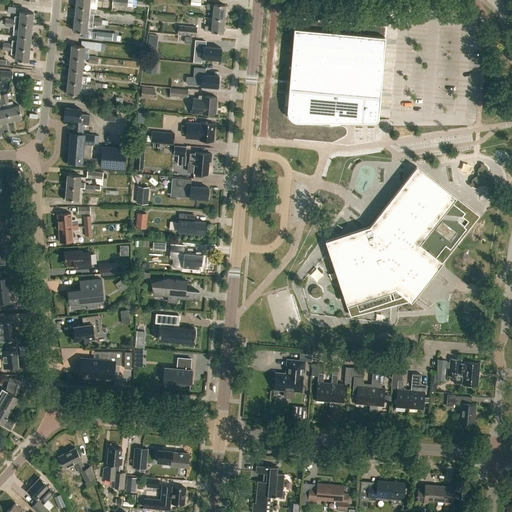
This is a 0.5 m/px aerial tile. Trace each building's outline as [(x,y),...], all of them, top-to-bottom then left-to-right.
[(76,0),(76,7),(89,8),(89,2),(95,3),(95,1),(104,2),(104,0),(76,0)] [(212,19),(223,20),(225,6),(214,5),(214,6),(207,6),(207,10),(213,11),(212,19)] [(76,7),(74,19),(102,22),(102,20),(102,17),(93,16),(94,9),(89,8),(76,7)] [(20,11),(19,17),(14,16),(14,20),(5,19),(4,22),(31,25),(33,13),(20,11)] [(137,25),(137,14),(113,13),(113,24),(137,25)] [(295,18),(288,107),(288,109),(288,111),(290,114),(291,115),(293,117),(296,118),(298,118),(378,118),(386,26),(322,20),(295,18)] [(73,31),(86,32),(87,26),(92,27),(92,24),(101,25),(101,24),(102,22),(74,19),(73,31)] [(210,32),(222,33),(223,20),(212,19),(212,27),(205,26),(205,31),(210,32)] [(30,37),(31,25),(4,22),(4,25),(13,26),(12,29),(18,29),(17,36),(30,37)] [(177,34),(196,35),(197,26),(178,24),(177,34)] [(96,32),(95,39),(112,40),(112,33),(96,32)] [(150,34),(147,51),(155,52),(158,35),(150,34)] [(17,36),(16,41),(12,40),(12,44),(3,43),(2,46),(29,49),(30,37),(17,36)] [(195,40),(195,50),(202,51),(202,58),(219,60),(220,47),(205,46),(205,41),(195,40)] [(70,58),(83,59),(84,47),(71,45),(70,58)] [(27,62),(29,49),(2,46),(2,49),(11,50),(10,54),(15,55),(14,60),(27,62)] [(278,58),(285,56),(283,48),(275,51),(278,58)] [(88,62),(97,63),(98,56),(89,55),(88,62)] [(69,70),(82,71),(83,59),(70,58),(69,70)] [(156,63),(146,62),(145,73),(155,74),(156,63)] [(186,84),(217,87),(218,76),(204,74),(205,68),(194,67),(193,77),(186,76),(185,82),(186,84)] [(0,69),(0,76),(12,78),(13,71),(0,69)] [(81,76),(82,71),(69,70),(67,82),(101,85),(101,83),(95,83),(95,81),(86,80),(87,77),(81,76)] [(79,95),(80,88),(85,88),(85,87),(94,88),(94,87),(101,88),(101,85),(67,82),(66,94),(79,95)] [(497,96),(498,84),(490,83),(489,95),(497,96)] [(141,97),(154,98),(155,89),(142,87),(141,97)] [(188,90),(170,89),(169,97),(187,99),(188,90)] [(0,123),(10,121),(3,94),(0,95),(0,123)] [(18,105),(12,107),(11,102),(8,102),(6,94),(3,94),(10,121),(21,118),(18,105)] [(199,96),(198,99),(193,98),(191,114),(201,115),(201,113),(215,114),(217,98),(199,96)] [(100,167),(124,169),(126,149),(102,147),(101,158),(91,158),(92,144),(93,144),(94,135),(83,134),(83,124),(89,125),(90,115),(80,114),(80,109),(65,107),(64,118),(73,119),(72,133),(70,132),(67,162),(90,164),(90,163),(100,164),(100,167)] [(103,120),(115,121),(116,108),(104,107),(103,120)] [(199,138),(213,139),(214,123),(201,122),(201,123),(187,122),(186,136),(200,137),(199,138)] [(151,131),(150,143),(162,144),(163,132),(151,131)] [(169,135),(168,141),(177,143),(178,137),(169,135)] [(136,144),(135,156),(143,157),(144,145),(136,144)] [(174,146),(174,155),(178,155),(185,156),(186,147),(174,146)] [(195,153),(189,153),(189,161),(188,160),(187,171),(194,172),(208,174),(209,161),(211,161),(211,154),(196,153),(195,153)] [(369,226),(325,240),(329,250),(350,316),(391,306),(413,300),(479,215),(416,166),(369,226)] [(86,177),(96,178),(95,182),(100,183),(102,184),(103,178),(103,171),(87,170),(86,177)] [(487,184),(484,172),(480,173),(481,177),(475,179),(477,186),(487,184)] [(67,173),(66,186),(93,188),(94,185),(85,184),(85,182),(80,182),(80,174),(67,173)] [(180,196),(207,199),(208,187),(190,185),(190,179),(175,178),(174,185),(181,186),(180,196)] [(78,199),(79,192),(84,193),(84,191),(93,191),(93,188),(66,186),(65,198),(78,199)] [(146,204),(147,187),(139,186),(137,203),(146,204)] [(58,213),(59,227),(78,226),(78,223),(72,224),(71,212),(58,213)] [(139,213),(138,229),(149,229),(149,214),(139,213)] [(179,214),(178,231),(204,234),(205,223),(193,222),(194,215),(179,214)] [(59,227),(60,242),(73,240),(72,228),(78,228),(78,226),(59,227)] [(202,265),(203,254),(185,252),(185,245),(171,244),(170,252),(174,252),(173,257),(175,257),(175,258),(184,258),(183,263),(192,264),(191,270),(199,271),(200,265),(202,265)] [(64,251),(65,263),(74,262),(74,267),(91,266),(90,252),(81,252),(81,249),(64,251)] [(116,261),(99,263),(100,273),(118,271),(116,261)] [(322,268),(315,273),(319,278),(325,274),(322,268)] [(0,276),(0,302),(9,301),(8,286),(6,276),(5,276),(0,276)] [(187,279),(166,277),(152,281),(154,291),(167,288),(169,288),(168,300),(177,301),(177,292),(185,293),(185,297),(199,298),(199,290),(186,289),(187,279)] [(68,290),(69,300),(87,303),(88,307),(97,306),(97,302),(103,299),(101,278),(80,280),(81,288),(68,290)] [(126,280),(118,283),(121,292),(129,289),(126,280)] [(179,316),(156,314),(155,323),(160,323),(158,340),(194,343),(196,329),(178,327),(179,316)] [(72,331),(73,341),(79,340),(79,342),(89,340),(89,339),(94,338),(94,336),(101,334),(98,315),(82,318),(83,325),(73,327),(74,331),(72,331)] [(4,339),(15,338),(13,321),(5,321),(4,318),(0,318),(0,338),(4,338),(4,339)] [(18,365),(16,345),(8,346),(8,350),(2,351),(2,349),(1,349),(1,347),(0,347),(0,355),(3,355),(4,367),(18,365)] [(100,351),(100,361),(82,359),(81,372),(93,374),(92,380),(105,381),(105,375),(113,375),(114,364),(121,365),(122,351),(100,351)] [(164,367),(163,381),(169,381),(168,387),(189,388),(189,383),(191,383),(192,370),(190,370),(191,359),(178,358),(177,368),(164,367)] [(286,360),(285,373),(275,372),(273,389),(284,390),(284,396),(294,398),(294,391),(301,392),(303,371),(304,371),(305,360),(290,359),(290,360),(286,360)] [(456,383),(478,385),(480,363),(464,362),(464,363),(461,363),(461,360),(450,359),(448,375),(457,376),(456,383)] [(433,373),(432,382),(436,382),(437,378),(444,379),(446,361),(439,360),(437,373),(433,373)] [(395,407),(410,408),(411,390),(403,389),(404,381),(401,381),(402,373),(393,372),(391,387),(398,388),(397,389),(395,407)] [(371,386),(369,405),(384,406),(385,387),(380,387),(380,383),(383,384),(384,374),(372,373),(371,386)] [(315,400),(330,402),(331,383),(323,382),(324,374),(318,374),(318,382),(317,382),(315,400)] [(411,390),(410,408),(423,410),(425,391),(425,390),(426,390),(427,385),(424,385),(424,386),(420,386),(420,383),(421,375),(412,374),(411,390)] [(330,402),(344,403),(345,384),(337,383),(338,375),(332,375),(331,383),(330,402)] [(356,404),(369,405),(371,386),(363,386),(364,377),(358,376),(354,376),(352,394),(356,394),(356,404)] [(0,404),(11,410),(19,397),(18,396),(22,380),(10,377),(7,390),(3,397),(4,397),(0,404)] [(471,397),(455,395),(441,394),(440,405),(448,406),(448,404),(460,405),(458,422),(474,423),(476,404),(471,403),(471,397)] [(307,408),(307,398),(292,399),(293,409),(307,408)] [(0,420),(3,423),(3,424),(11,428),(15,421),(8,417),(9,416),(8,416),(11,410),(0,404),(0,403),(0,420)] [(115,489),(123,490),(125,475),(119,474),(119,466),(121,466),(122,456),(120,455),(121,447),(108,446),(107,465),(104,467),(102,480),(116,482),(115,489)] [(75,448),(59,456),(65,467),(75,462),(80,471),(82,470),(87,480),(96,475),(90,465),(86,468),(81,459),(81,458),(75,448)] [(135,448),(133,467),(146,468),(148,449),(135,448)] [(188,465),(189,454),(173,452),(173,450),(159,449),(158,457),(166,458),(171,459),(171,464),(172,464),(174,465),(177,465),(178,464),(188,465)] [(268,511),(270,495),(282,496),(283,473),(276,473),(277,466),(255,465),(255,472),(266,473),(266,481),(257,481),(255,502),(253,502),(252,511),(268,511)] [(36,499),(39,496),(43,500),(53,490),(39,478),(27,491),(36,499)] [(147,478),(147,486),(158,487),(159,478),(147,478)] [(358,505),(367,506),(367,499),(376,500),(376,497),(403,500),(405,483),(377,480),(377,481),(360,480),(358,505)] [(337,509),(346,510),(348,494),(343,493),(344,485),(318,483),(317,489),(310,488),(308,500),(317,501),(317,498),(338,500),(337,509)] [(417,501),(433,503),(433,501),(452,503),(454,487),(425,485),(425,489),(418,488),(417,501)] [(164,502),(184,504),(186,488),(174,486),(174,488),(166,487),(165,494),(164,502)] [(53,496),(58,508),(65,504),(60,493),(53,496)] [(30,506),(36,511),(47,511),(49,510),(37,499),(30,506)] [(24,511),(15,503),(6,511),(24,511)]
